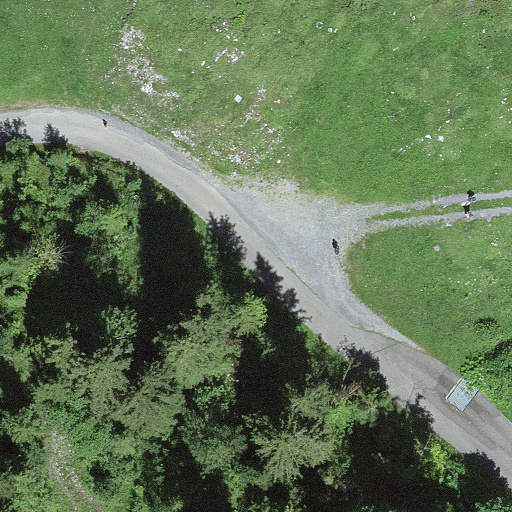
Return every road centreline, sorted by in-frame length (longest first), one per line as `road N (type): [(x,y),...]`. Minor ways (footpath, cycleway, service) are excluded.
road 1 (track): [(228,220),(511,468)]
road 2 (track): [(0,130),(53,126),(122,147),(228,220)]
